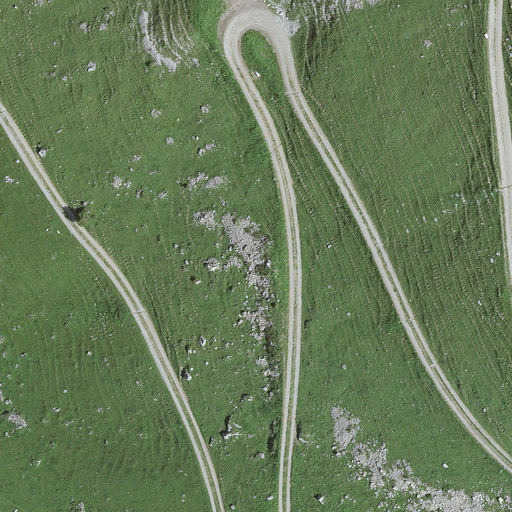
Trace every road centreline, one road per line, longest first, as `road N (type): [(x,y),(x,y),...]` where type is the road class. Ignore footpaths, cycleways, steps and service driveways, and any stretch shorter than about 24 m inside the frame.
road 1 (track): [(511,465),(443,389),(290,81),(278,27),(253,14),(238,18),(228,45),(274,135),(292,196),(296,252),(284,511)]
road 2 (track): [(218,511),(154,331),(0,105)]
road 3 (track): [(494,0),(511,261)]
